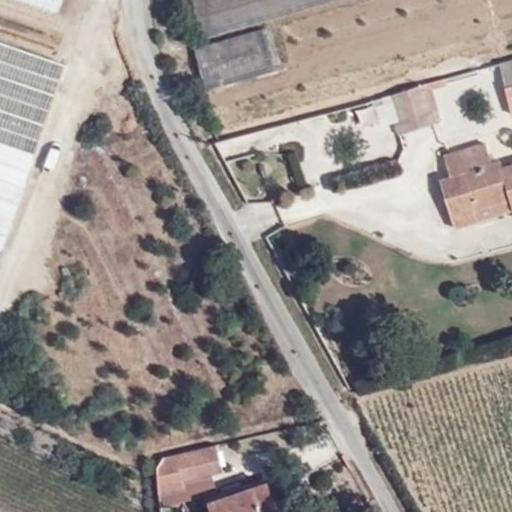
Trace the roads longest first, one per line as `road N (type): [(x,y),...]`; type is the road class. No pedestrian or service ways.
road 1 (unclassified): [(143,0),(155,77),(397,511)]
road 2 (track): [(0,403),(131,462),(160,447),(338,410)]
road 3 (track): [(334,402),(511,354)]
